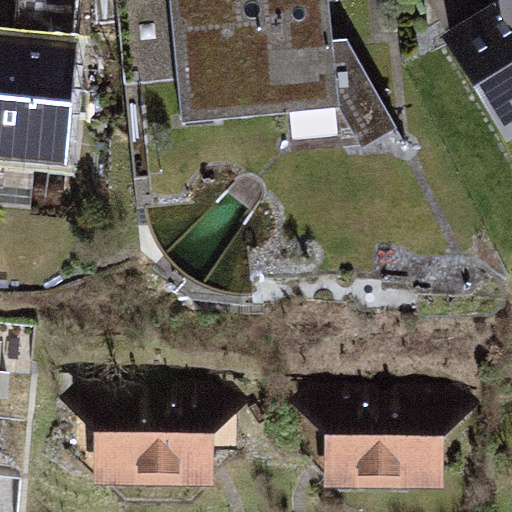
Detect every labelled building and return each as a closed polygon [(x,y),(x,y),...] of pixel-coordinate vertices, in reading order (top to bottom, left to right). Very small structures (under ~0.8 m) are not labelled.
[(0,168),(71,174),(84,0),(18,0),(15,43),(0,41),(0,168)] [(326,0),(169,0),(181,125),(336,111),(326,0)] [(511,6),(450,41),(510,142),(511,140),(511,6)] [(0,327),(0,376),(28,378),(30,329),(0,327)] [(95,437),(94,488),(214,488),(215,440),(259,401),(241,384),(176,381),(141,381),(79,382),(60,400),(95,437)] [(309,386),(294,404),(325,430),(325,485),(438,484),(438,434),(477,402),(460,388),(309,386)]
